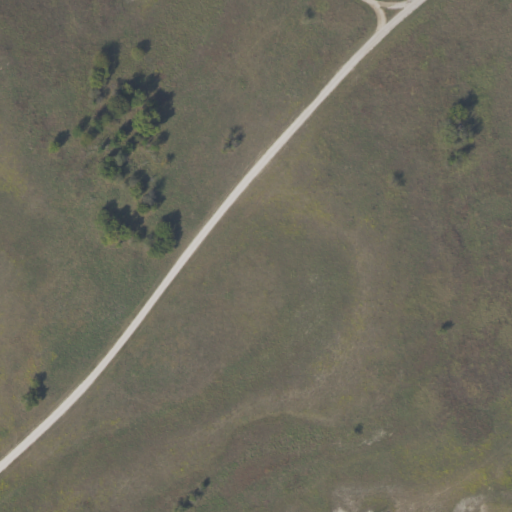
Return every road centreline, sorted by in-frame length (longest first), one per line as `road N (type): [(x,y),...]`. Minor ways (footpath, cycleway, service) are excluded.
road 1 (residential): [(0,459),(94,366),(253,171)]
road 2 (residential): [(253,171),(416,0)]
